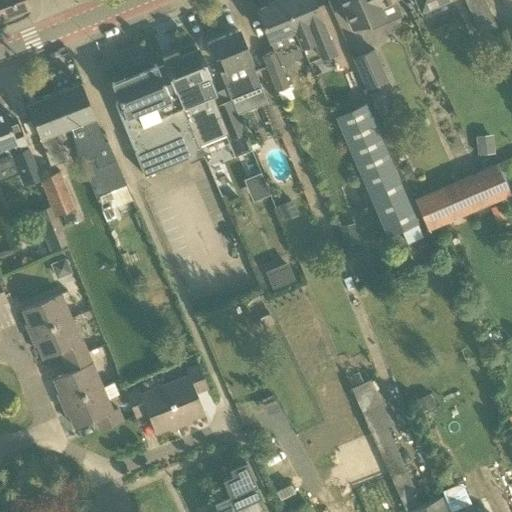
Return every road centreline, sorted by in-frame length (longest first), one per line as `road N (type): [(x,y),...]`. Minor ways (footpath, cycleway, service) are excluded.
road 1 (residential): [(141,206),(68,27)]
road 2 (residential): [(101,478),(231,427),(223,393)]
